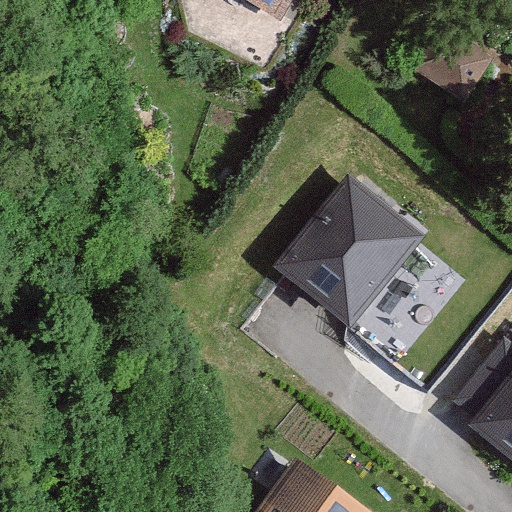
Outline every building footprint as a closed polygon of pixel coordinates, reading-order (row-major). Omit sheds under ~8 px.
[(301,0),(271,0),(294,13),(301,0)] [(469,93),(493,51),(450,27),(426,69),(469,93)] [(441,239),(360,176),(288,268),(369,332),(441,239)] [(511,385),(481,425),(511,448),(511,385)] [(380,511),(310,459),(269,511),(380,511)]
